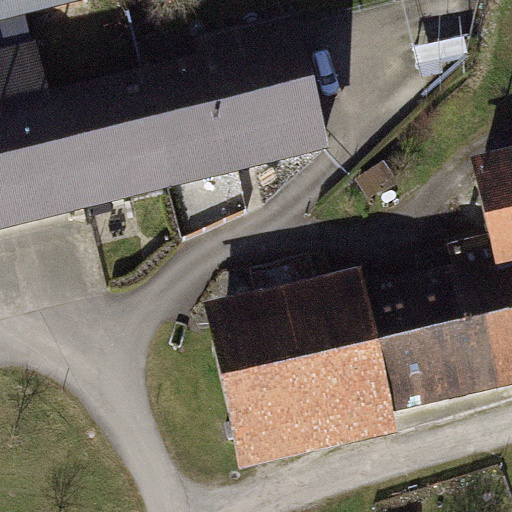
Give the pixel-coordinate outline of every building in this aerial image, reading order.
[(88,0),(0,0),(0,49),(40,40),(43,52),(98,39),(88,0)] [(201,86),(150,99),(181,218),(332,179),(294,33),(194,59),(201,86)] [(0,263),(181,218),(150,99),(54,124),(40,70),(0,80),(0,263)] [(497,306),(511,302),(511,178),(470,188),(486,261),(497,306)] [(390,443),(493,419),(481,368),(509,361),(497,306),(486,261),(416,277),(422,305),(362,319),(390,443)] [(511,302),(497,306),(509,361),(481,368),(493,419),(511,414),(511,302)] [(390,443),(362,319),(358,303),(203,338),(239,495),(394,460),(390,443)]
